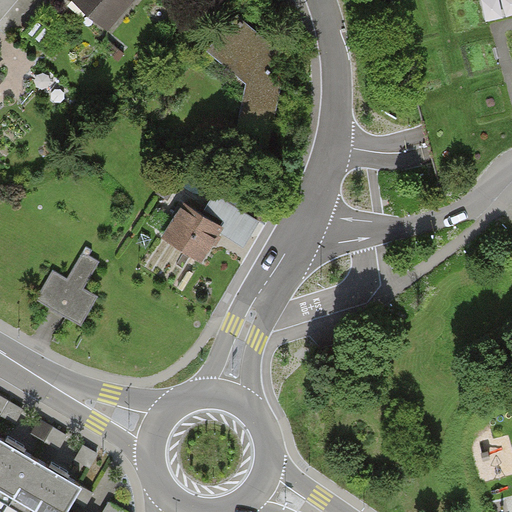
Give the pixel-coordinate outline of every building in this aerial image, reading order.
[(135,0),(73,0),(110,31),(135,0)] [(242,11),(208,52),(248,84),(239,145),(272,151),(288,48),(242,11)] [(229,224),(189,200),(167,236),(208,260),(229,224)] [(54,270),(37,298),(59,311),(82,324),(98,296),(84,288),(100,261),(83,252),(68,278),(54,270)] [(361,337),(321,346),(324,358),(364,348),(361,337)] [(0,495),(28,511),(64,511),(82,482),(69,474),(50,463),(27,450),(5,437),(0,434),(0,495)]
